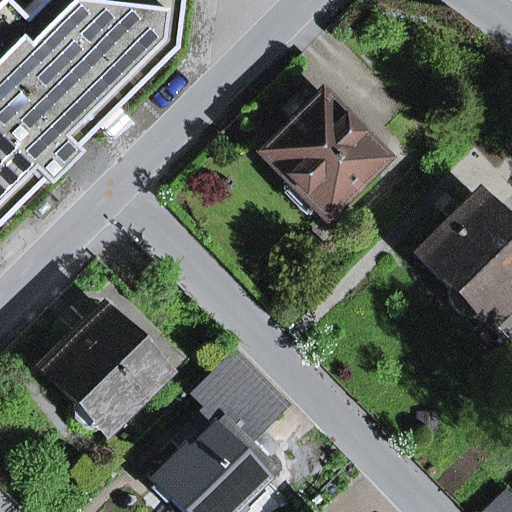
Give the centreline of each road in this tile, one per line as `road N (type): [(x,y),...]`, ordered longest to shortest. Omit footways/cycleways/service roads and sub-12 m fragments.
road 1 (residential): [(118,190),(435,511)]
road 2 (residential): [(118,190),(315,0)]
road 3 (residential): [(0,311),(118,190)]
